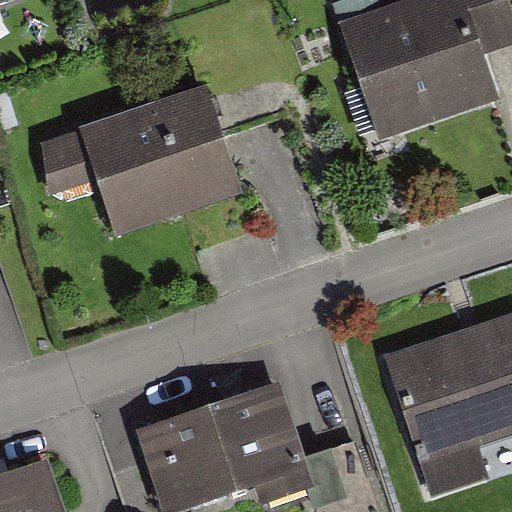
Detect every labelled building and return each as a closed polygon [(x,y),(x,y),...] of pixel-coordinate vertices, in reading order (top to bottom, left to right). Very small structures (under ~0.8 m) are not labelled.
[(511,0),(435,0),(360,23),(394,136),(511,100),(511,75),(504,50),(511,47),(511,0)] [(226,87),(104,131),(140,231),(262,188),(226,87)] [(59,199),(100,187),(84,131),(42,143),(59,199)] [(511,327),(409,361),(443,464),(511,441),(511,327)] [(299,391),(155,434),(178,511),(206,511),(325,476),(299,391)] [(78,511),(63,466),(0,486),(0,511),(78,511)]
